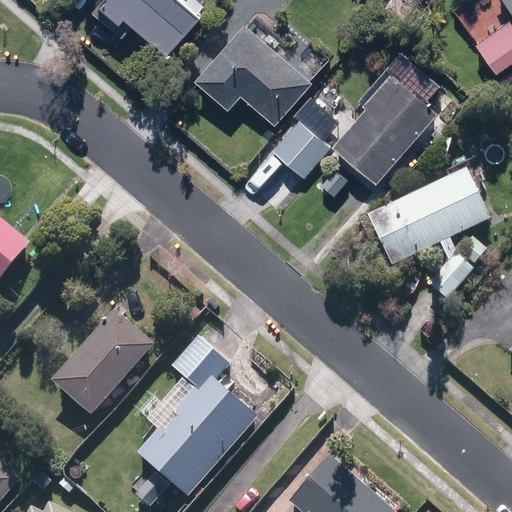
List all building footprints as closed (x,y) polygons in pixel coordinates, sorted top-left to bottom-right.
[(121,16),(164,53),(198,15),(181,0),(95,0),(94,1),(116,21),(121,16)] [(182,0),(196,11),(202,3),(199,0),(182,0)] [(511,15),(474,42),(494,71),(511,58),(511,0),(502,0),(511,13),(511,15)] [(238,93),(272,123),(309,80),(242,21),(193,78),(226,108),(238,93)] [(330,145),(374,182),(435,111),(387,70),(359,102),(362,105),(330,145)] [(271,149),(302,176),(329,146),(298,119),(271,149)] [(264,145),(272,136),(264,129),(257,138),(264,145)] [(365,216),(390,267),(489,219),(464,169),(365,216)] [(359,184),(327,217),(342,231),(373,197),(359,184)] [(0,275),(26,242),(0,221),(0,275)] [(486,249),(471,237),(458,252),(473,264),(486,249)] [(50,381),(89,415),(151,345),(112,311),(50,381)] [(136,456),(185,498),(254,417),(212,381),(227,365),(196,337),(170,367),(193,388),(170,415),(175,419),(162,434),(158,431),(136,456)] [(0,499),(19,478),(0,462),(3,458),(0,455),(0,499)] [(288,502),(299,511),(392,511),(327,456),(288,502)] [(149,508),(168,486),(152,473),(133,495),(149,508)]
